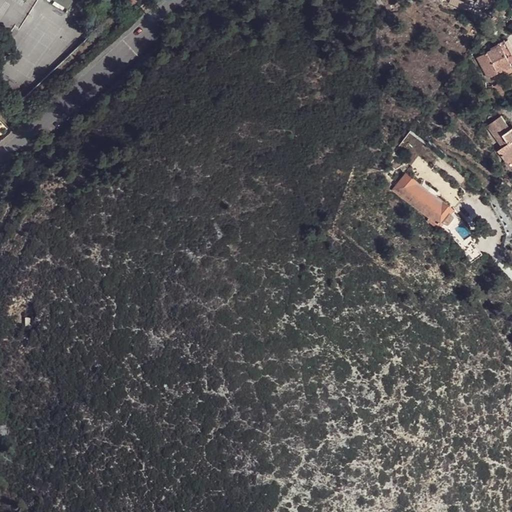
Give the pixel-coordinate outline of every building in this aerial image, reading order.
[(74,0),(56,0),(70,8),(74,0)] [(478,0),(477,2),(489,8),(496,2),(493,0),(478,0)] [(488,34),(505,11),(500,7),(483,31),(488,34)] [(511,42),(510,40),(488,50),(488,51),(499,72),(511,66),(511,63),(509,59),(511,57),(511,42)] [(477,57),(489,78),(499,72),(488,51),(477,57)] [(498,152),(506,163),(511,157),(511,128),(509,130),(502,120),(488,129),(502,148),(498,152)] [(403,175),(391,191),(440,227),(443,225),(450,215),(452,211),(439,202),(436,207),(412,189),(415,185),(403,175)] [(439,202),(415,185),(412,189),(436,207),(439,202)] [(450,215),(443,225),(447,226),(452,219),(451,217),(450,215)]
